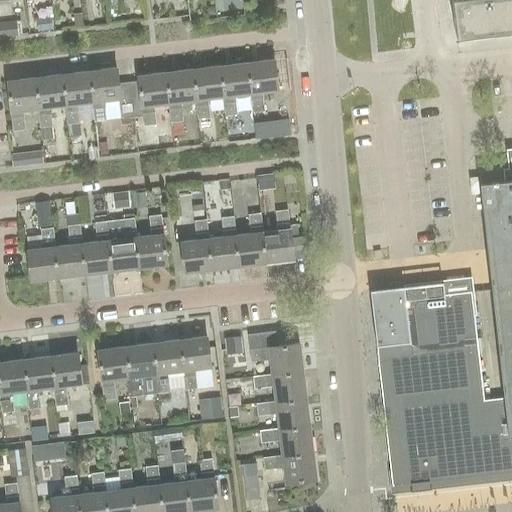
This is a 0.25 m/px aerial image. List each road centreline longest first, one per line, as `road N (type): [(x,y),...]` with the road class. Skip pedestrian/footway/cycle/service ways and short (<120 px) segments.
road 1 (residential): [(341,281),(0,322)]
road 2 (unclassified): [(341,281),(315,0)]
road 3 (unclassified): [(360,511),(341,281)]
